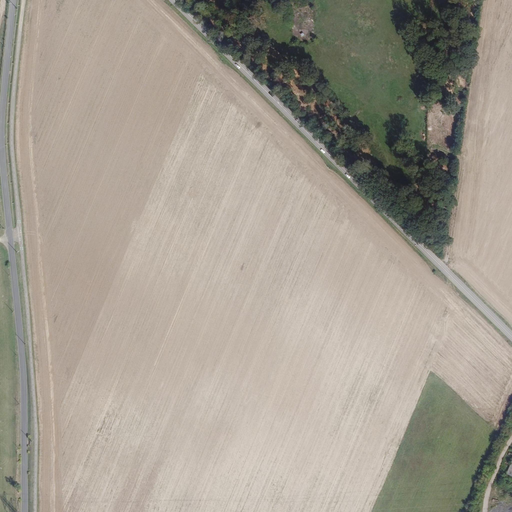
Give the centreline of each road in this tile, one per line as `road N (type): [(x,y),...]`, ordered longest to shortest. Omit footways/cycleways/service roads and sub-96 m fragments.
road 1 (unclassified): [(14,0),(2,161),(24,382),(23,511)]
road 2 (secondary): [(511,336),(172,0)]
